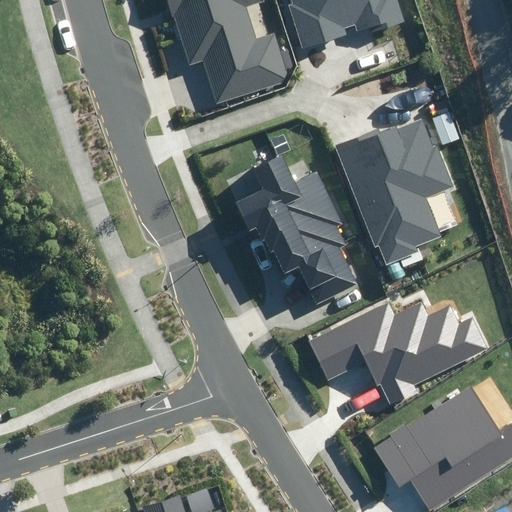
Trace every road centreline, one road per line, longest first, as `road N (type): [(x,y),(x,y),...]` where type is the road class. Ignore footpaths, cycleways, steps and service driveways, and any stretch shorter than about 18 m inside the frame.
road 1 (residential): [(86,0),(134,154),(233,379)]
road 2 (residential): [(0,458),(233,379)]
road 3 (residential): [(233,379),(321,511)]
